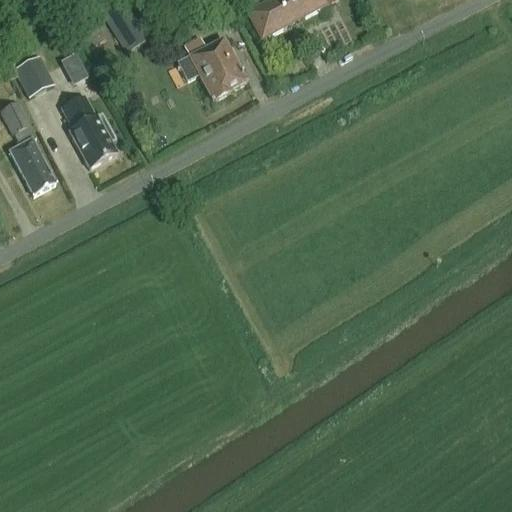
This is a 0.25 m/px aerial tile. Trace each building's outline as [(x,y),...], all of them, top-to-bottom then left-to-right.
[(326,12),(325,10),(338,3),(336,0),(260,0),(252,4),(258,15),(247,21),(261,47),(326,12)] [(122,5),(101,19),(126,59),(148,46),(122,5)] [(246,88),(223,44),(206,54),(200,43),(183,52),(189,63),(212,106),(214,105),(214,106),(230,98),(230,97),(246,88)] [(81,71),(75,59),(61,66),(67,78),(81,71)] [(18,75),(31,103),(56,92),(47,71),(38,75),(35,68),(18,75)] [(73,135),(69,137),(89,174),(117,159),(111,148),(116,146),(102,119),(96,122),(84,101),(61,114),(73,135)] [(36,143),(30,132),(17,107),(2,115),(14,140),(20,151),(9,157),(33,201),(55,189),(31,145),(36,143)]
